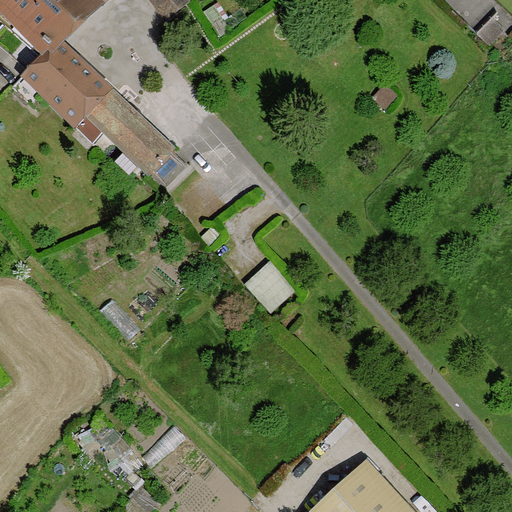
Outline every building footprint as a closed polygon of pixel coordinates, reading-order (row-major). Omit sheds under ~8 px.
[(0,0),(0,7),(48,56),(59,46),(108,0),(0,0)] [(188,1),(186,0),(150,0),(167,19),(188,1)] [(173,154),(59,46),(48,56),(27,78),(79,128),(92,118),(152,176),(173,154)] [(188,169),(173,154),(152,176),(167,190),(188,169)] [(272,262),(245,286),(271,315),(298,291),(272,262)] [(354,481),(337,465),(326,476),(342,493),(354,481)] [(408,511),(368,468),(354,481),(342,493),(322,511),(320,511),(408,511)]
